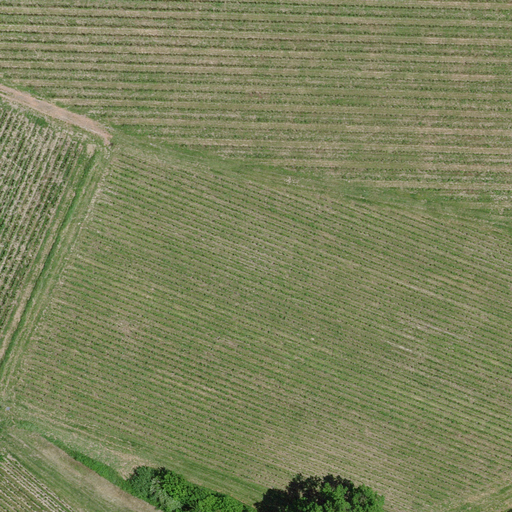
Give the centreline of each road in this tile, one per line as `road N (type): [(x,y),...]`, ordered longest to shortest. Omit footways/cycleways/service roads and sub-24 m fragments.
road 1 (track): [(292,511),(0,402),(117,136)]
road 2 (track): [(511,222),(221,166),(117,136)]
road 3 (track): [(0,89),(117,136)]
